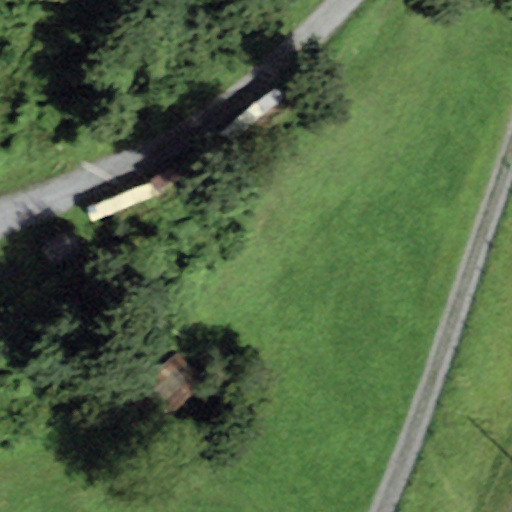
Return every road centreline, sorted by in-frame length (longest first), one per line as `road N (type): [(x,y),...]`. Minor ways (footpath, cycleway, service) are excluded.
road 1 (track): [(0,212),(193,138),(345,0)]
road 2 (track): [(511,167),(387,511)]
